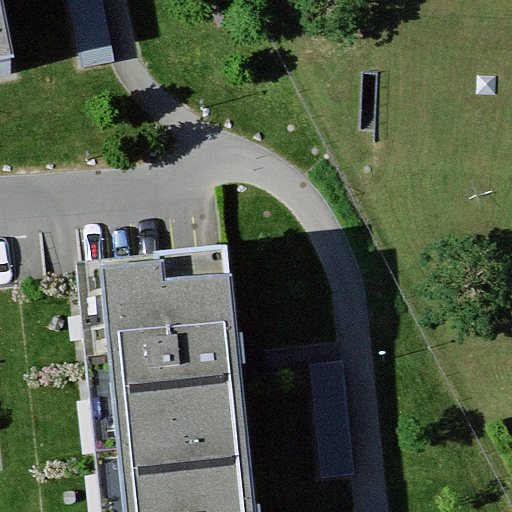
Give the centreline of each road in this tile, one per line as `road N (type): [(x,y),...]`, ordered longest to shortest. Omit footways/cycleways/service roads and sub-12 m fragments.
road 1 (residential): [(238,168),(273,169),(296,185),(321,221),(345,295),(369,511)]
road 2 (residential): [(0,194),(159,186),(238,168)]
road 3 (residential): [(109,0),(130,82),(238,168)]
